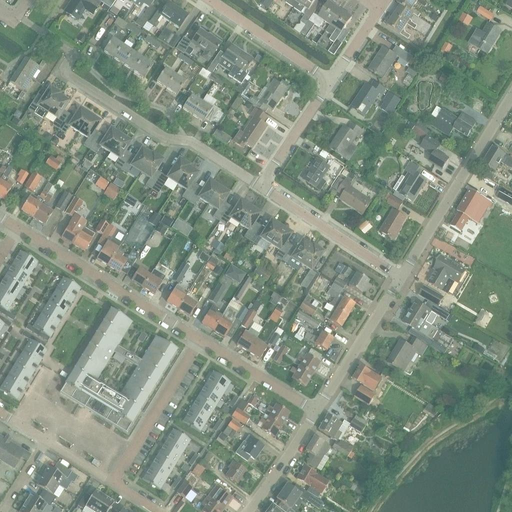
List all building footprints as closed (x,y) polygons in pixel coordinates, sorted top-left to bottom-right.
[(72,3),(66,13),(77,21),(83,13),(85,10),(92,15),(101,2),(100,1),(98,0),(71,0),(71,2),(72,3)] [(98,0),(100,1),(101,2),(103,4),(110,8),(115,0),(114,0),(98,0)] [(138,0),(135,6),(139,9),(142,5),(148,9),(154,0),(138,0)] [(316,0),(299,0),(297,3),(294,8),(305,15),(300,22),(301,25),(297,25),(295,29),(301,33),(314,14),(318,8),(313,4),(316,0)] [(413,8),(416,2),(412,0),(399,0),(397,4),(400,6),(413,15),(417,18),(420,14),(414,10),(415,9),(413,8)] [(155,29),(162,19),(168,23),(178,9),(168,2),(166,5),(161,2),(147,23),(155,29)] [(330,25),(340,11),(329,3),(319,18),(314,14),(301,33),(306,37),(314,25),(319,29),(324,21),(330,25)] [(394,16),(407,25),(415,30),(417,26),(412,23),(412,22),(410,20),(413,15),(400,6),(394,16)] [(491,21),(494,16),(481,8),(477,13),(491,21)] [(178,9),(168,23),(178,30),(188,16),(178,9)] [(441,20),(445,15),(437,9),(433,14),(441,20)] [(342,44),(336,40),(352,18),(340,11),(330,25),(337,29),(329,40),(334,44),(328,52),(334,56),(342,44)] [(140,20),(138,18),(135,23),(136,24),(142,28),(148,18),(144,15),(140,20)] [(387,26),(395,32),(408,40),(410,36),(405,33),(405,32),(403,30),(407,25),(394,16),(387,26)] [(110,29),(118,35),(124,25),(116,20),(110,29)] [(140,33),(140,32),(127,24),(124,28),(138,37),(140,33)] [(469,44),(478,50),(487,55),(501,32),(488,25),(482,33),(477,30),(469,44)] [(165,29),(161,35),(158,40),(173,49),(180,39),(165,29)] [(191,43),(205,53),(201,58),(207,62),(210,57),(211,57),(221,43),(212,37),(212,38),(199,30),(191,43),(183,38),(175,50),(183,55),(191,43)] [(151,46),(154,41),(147,37),(144,41),(151,46)] [(103,52),(113,59),(122,46),(112,39),(103,52)] [(455,52),(461,44),(455,39),(449,47),(455,52)] [(154,41),(151,46),(158,50),(160,46),(154,41)] [(231,45),(224,55),(220,52),(206,72),(210,74),(208,79),(221,87),(224,83),(212,75),(222,59),(234,67),(228,75),(241,84),(249,72),(246,70),(253,60),(231,45)] [(122,46),(113,59),(123,65),(132,52),(122,46)] [(369,70),(377,75),(382,78),(395,57),(407,65),(413,57),(396,46),(392,53),(383,48),(369,70)] [(132,52),(123,65),(133,72),(142,59),(132,52)] [(184,63),(187,58),(180,54),(177,58),(184,63)] [(258,56),(254,60),(259,64),(263,59),(258,56)] [(31,79),(39,67),(42,69),(45,64),(42,62),(39,67),(25,58),(17,70),(31,79)] [(187,58),(184,63),(191,67),(194,63),(187,58)] [(144,79),(149,71),(152,66),(142,59),(133,72),(144,79)] [(156,82),(166,89),(175,75),(165,69),(156,82)] [(24,91),(31,79),(17,70),(10,82),(24,91)] [(416,84),(422,77),(416,72),(410,80),(416,84)] [(449,72),(447,79),(455,82),(457,75),(449,72)] [(180,79),(175,75),(166,89),(176,96),(189,77),(184,74),(180,79)] [(240,93),(239,95),(247,101),(264,112),(267,107),(272,110),(286,89),(287,90),(289,86),(281,81),(279,84),(273,80),(259,101),(252,96),(250,99),(246,96),(252,86),(247,83),(243,89),(240,93)] [(385,90),(382,88),(373,82),(370,88),(366,85),(351,108),(364,116),(378,94),(381,96),(385,90)] [(59,96),(60,94),(50,87),(41,101),(36,97),(28,110),(43,120),(48,113),(59,95),(59,96)] [(382,101),(395,110),(401,101),(388,92),(382,101)] [(59,95),(48,113),(57,119),(52,125),(59,130),(67,117),(61,114),(69,103),(69,102),(59,96),(59,95)] [(191,95),(187,101),(182,109),(192,116),(201,102),(191,95)] [(239,95),(230,108),(236,112),(242,103),(244,105),(247,101),(239,95)] [(247,101),(244,106),(249,110),(252,105),(247,101)] [(212,109),(201,102),(192,116),(202,122),(204,119),(210,123),(218,110),(213,106),(212,109)] [(70,127),(79,133),(90,115),(79,109),(72,121),(67,117),(59,130),(65,134),(70,127)] [(242,148),(244,145),(251,149),(266,126),(262,123),(266,117),(254,109),(250,116),(253,118),(243,133),(240,131),(233,142),(242,148)] [(476,123),(468,118),(462,114),(458,120),(442,110),(438,116),(432,126),(448,136),(453,129),(467,137),(476,123)] [(83,146),(90,150),(98,137),(92,134),(100,122),(100,123),(100,122),(90,115),(79,133),(88,139),(83,146)] [(15,117),(11,122),(17,126),(20,120),(19,119),(15,117)] [(418,122),(415,127),(423,132),(427,127),(418,122)] [(358,148),(351,143),(356,136),(359,138),(363,132),(351,124),(348,129),(344,127),(329,149),(349,161),(358,148)] [(428,148),(426,152),(433,156),(429,162),(442,170),(448,160),(436,152),(440,145),(415,128),(412,133),(425,141),(423,145),(428,148)] [(98,137),(90,150),(96,154),(101,147),(110,153),(121,135),(110,129),(103,141),(98,137)] [(218,131),(213,137),(227,146),(232,140),(218,131)] [(121,170),(129,157),(123,154),(131,142),(131,143),(131,142),(121,135),(110,153),(118,158),(114,165),(121,170)] [(492,148),(482,164),(491,170),(495,172),(501,163),(510,169),(511,169),(511,159),(501,153),(492,148)] [(131,167),(141,173),(153,154),(152,154),(151,155),(141,149),(134,161),(129,157),(121,170),(127,173),(131,167)] [(153,154),(141,173),(149,178),(145,185),(152,190),(160,177),(154,173),(163,160),(153,154)] [(51,156),(46,164),(56,171),(63,160),(58,156),(56,160),(51,156)] [(177,184),(188,167),(189,166),(179,159),(167,178),(177,184)] [(317,159),(303,180),(316,188),(320,191),(326,182),(322,180),(329,168),(325,165),(317,159)] [(406,200),(407,199),(412,203),(426,181),(419,176),(422,171),(410,163),(405,172),(408,173),(404,178),(402,177),(393,190),(395,191),(405,198),(406,200)] [(6,169),(0,179),(0,198),(4,201),(14,184),(8,181),(9,179),(7,178),(13,170),(8,167),(7,170),(6,169)] [(188,167),(177,184),(186,190),(182,197),(188,201),(196,189),(191,185),(198,174),(198,175),(199,174),(188,167)] [(16,181),(22,185),(28,176),(22,172),(16,181)] [(33,192),(41,178),(33,173),(25,187),(33,192)] [(160,177),(152,190),(158,194),(166,181),(160,177)] [(361,183),(379,195),(382,191),(364,178),(361,183)] [(53,185),(52,186),(32,218),(45,225),(52,213),(41,206),(44,201),(48,204),(58,188),(60,189),(64,184),(58,180),(55,185),(54,185),(53,186),(53,185)] [(199,199),(208,204),(219,187),(208,180),(208,181),(209,181),(201,192),(196,189),(188,201),(195,205),(199,199)] [(362,214),(368,206),(370,202),(348,187),(350,184),(345,180),(337,192),(343,195),(340,199),(362,214)] [(31,195),(26,202),(21,211),(32,218),(52,186),(48,183),(39,197),(38,197),(37,198),(31,195)] [(114,201),(121,190),(110,184),(104,195),(114,201)] [(230,194),(219,187),(208,204),(217,210),(213,217),(219,221),(227,209),(222,205),(229,194),(229,195),(230,194)] [(450,227),(459,232),(460,233),(468,220),(479,226),(492,205),(469,191),(456,212),(458,213),(450,227)] [(72,196),(65,192),(55,208),(63,212),(72,196)] [(135,200),(149,208),(152,202),(138,194),(135,200)] [(402,204),(391,197),(388,195),(385,200),(388,202),(387,204),(398,210),(402,204)] [(61,238),(72,245),(86,222),(75,216),(83,203),(75,198),(65,214),(73,219),(61,238)] [(227,209),(219,221),(226,225),(230,219),(239,225),(250,207),(239,200),(239,201),(240,201),(232,212),(227,209)] [(250,207),(239,225),(248,230),(244,237),(250,241),(258,229),(253,226),(260,214),(260,215),(261,214),(250,207)] [(405,219),(397,214),(392,211),(380,232),(394,240),(399,232),(398,231),(405,219)] [(511,212),(503,231),(511,234),(511,212)] [(149,223),(155,227),(162,217),(155,213),(149,223)] [(137,230),(141,220),(135,218),(131,228),(137,230)] [(261,239),(270,245),(281,227),(270,220),(270,221),(271,221),(263,232),(258,229),(250,241),(257,246),(261,239)] [(108,225),(102,221),(96,232),(102,236),(108,225)] [(359,229),(364,235),(372,228),(367,221),(359,229)] [(86,222),(72,245),(84,252),(91,240),(95,234),(83,227),(86,223),(86,222)] [(159,225),(155,231),(163,236),(167,230),(159,225)] [(100,242),(98,244),(104,248),(105,249),(112,239),(118,231),(109,226),(100,242)] [(187,227),(182,234),(187,238),(192,230),(187,227)] [(281,227),(270,245),(279,250),(275,257),(281,261),(289,249),(284,246),(291,234),(292,235),(292,234),(281,227)] [(112,239),(105,249),(104,248),(96,260),(107,267),(117,251),(118,250),(121,245),(112,239)] [(301,265),(312,247),(302,240),(301,241),(302,241),(295,253),(289,249),(281,261),(288,266),(292,259),(301,265)] [(216,241),(212,247),(215,250),(214,252),(219,255),(221,253),(225,246),(216,241)] [(312,247),(301,265),(311,271),(323,252),(313,246),(312,247)] [(117,251),(107,267),(119,274),(127,261),(133,265),(139,254),(133,250),(130,255),(125,254),(118,250),(117,251)] [(231,256),(239,260),(242,253),(234,250),(231,256)] [(38,263),(33,260),(33,259),(30,257),(30,258),(28,256),(28,257),(20,252),(20,253),(13,265),(30,275),(37,263),(38,264),(38,263)] [(213,254),(205,267),(213,271),(219,262),(214,259),(216,256),(213,254)] [(433,276),(428,283),(447,294),(454,282),(458,284),(465,271),(459,267),(460,265),(453,261),(452,263),(441,257),(435,268),(438,270),(434,277),(433,276)] [(183,264),(173,281),(179,285),(189,268),(183,264)] [(340,264),(335,272),(346,279),(347,276),(353,279),(348,286),(361,294),(369,281),(340,264)] [(30,275),(13,265),(5,277),(22,288),(30,275)] [(229,267),(225,275),(239,284),(246,274),(231,265),(229,267)] [(258,266),(253,274),(262,279),(266,282),(270,277),(271,275),(258,266)] [(217,267),(214,272),(220,275),(223,270),(217,267)] [(131,281),(143,288),(150,276),(139,269),(131,281)] [(150,276),(143,288),(154,295),(159,287),(161,283),(166,276),(154,269),(150,276)] [(308,273),(300,286),(307,290),(306,291),(306,295),(307,295),(309,293),(308,292),(315,282),(313,280),(315,277),(308,273)] [(320,289),(324,292),(334,275),(330,273),(320,289)] [(22,288),(5,277),(0,285),(0,290),(15,300),(22,288)] [(63,279),(55,291),(73,302),(80,289),(80,290),(81,289),(73,284),(71,283),(71,282),(68,280),(68,281),(63,278),(62,279),(63,279)] [(246,292),(250,295),(259,280),(255,278),(246,292)] [(333,284),(343,289),(346,284),(336,278),(333,284)] [(218,284),(209,300),(216,305),(226,289),(218,284)] [(329,305),(334,308),(347,316),(355,305),(339,295),(343,289),(333,284),(326,295),(333,299),(329,305)] [(171,294),(166,303),(177,310),(185,298),(188,292),(183,289),(177,285),(174,291),(171,294)] [(207,299),(212,290),(207,287),(202,296),(207,299)] [(424,287),(419,296),(438,307),(443,298),(424,287)] [(15,300),(0,290),(0,313),(13,321),(15,317),(14,317),(13,316),(7,313),(8,312),(7,312),(15,300)] [(73,302),(55,291),(48,303),(65,314),(73,302)] [(307,296),(299,308),(312,316),(317,309),(309,304),(312,300),(307,296)] [(189,317),(194,308),(196,305),(185,298),(177,310),(189,317)] [(415,302),(409,313),(432,326),(436,319),(434,318),(436,315),(415,302)] [(65,314),(48,303),(40,316),(58,326),(65,314)] [(279,305),(273,313),(280,317),(283,312),(281,311),(283,308),(279,305)] [(207,315),(202,324),(213,331),(221,316),(222,315),(217,312),(218,310),(212,306),(209,312),(207,315)] [(221,316),(213,331),(224,338),(230,329),(232,326),(231,326),(234,321),(235,319),(239,313),(227,306),(223,314),(222,315),(221,316)] [(241,322),(247,312),(248,311),(242,307),(239,313),(235,319),(241,322)] [(347,316),(334,308),(330,314),(327,312),(324,318),(340,328),(347,316)] [(125,335),(132,324),(132,323),(133,323),(110,309),(110,310),(103,321),(103,322),(96,333),(95,334),(96,334),(89,345),(88,345),(88,346),(82,357),(81,357),(74,369),(74,368),(74,369),(67,380),(67,381),(65,383),(65,384),(59,393),(77,404),(79,405),(84,408),(88,401),(95,405),(91,412),(95,414),(95,415),(112,426),(115,428),(126,434),(132,425),(132,424),(138,415),(140,411),(141,410),(141,409),(148,398),(149,398),(148,398),(155,386),(156,387),(156,386),(155,386),(162,375),(163,375),(163,374),(170,363),(170,362),(177,351),(178,351),(171,346),(169,345),(167,344),(164,342),(156,337),(155,337),(155,338),(148,349),(148,350),(141,361),(118,346),(125,335),(125,336),(125,335)] [(247,329),(256,314),(250,310),(241,326),(247,329)] [(441,310),(438,316),(446,321),(450,315),(441,310)] [(320,324),(299,312),(296,317),(317,329),(320,324)] [(479,315),(475,324),(483,329),(489,319),(489,318),(488,316),(488,315),(487,314),(486,313),(483,312),(481,314),(480,315),(479,315)] [(409,313),(402,323),(425,337),(422,342),(440,353),(443,347),(426,337),(432,326),(409,313)] [(28,325),(25,329),(47,343),(50,339),(51,339),(50,338),(58,326),(40,316),(33,328),(32,328),(28,325)] [(11,324),(0,317),(0,331),(4,325),(4,326),(4,325),(9,328),(10,327),(11,324)] [(267,332),(272,324),(263,318),(258,327),(267,332)] [(273,347),(283,332),(278,328),(268,344),(273,347)] [(245,331),(242,337),(236,346),(248,353),(256,340),(255,339),(259,334),(250,329),(248,333),(245,331)] [(46,345),(24,332),(21,336),(29,340),(29,341),(22,353),(39,364),(39,363),(47,352),(47,351),(44,349),(46,345)] [(333,340),(325,334),(322,333),(318,339),(307,333),(304,338),(326,351),(333,340)] [(473,341),(464,336),(461,342),(469,347),(473,341)] [(421,355),(426,347),(413,339),(409,346),(400,341),(387,363),(403,372),(410,362),(408,360),(414,351),(421,355)] [(256,340),(248,353),(259,360),(267,347),(256,340)] [(476,345),(473,349),(481,354),(483,349),(476,345)] [(288,350),(283,346),(278,354),(283,358),(288,350)] [(39,364),(22,353),(14,366),(32,376),(39,364)] [(279,364),(283,358),(278,354),(274,361),(279,364)] [(301,364),(299,367),(311,375),(319,363),(307,355),(304,360),(300,357),(297,361),(301,364)] [(32,376),(14,366),(7,378),(24,388),(32,376)] [(304,387),(311,375),(299,367),(297,371),(293,368),(290,372),(294,375),(291,380),(304,387)] [(361,367),(353,379),(375,392),(378,386),(377,386),(381,379),(382,380),(382,379),(361,367)] [(213,373),(205,385),(223,396),(230,384),(231,384),(231,383),(226,380),(226,379),(223,378),(221,377),(213,372),(212,373),(213,373)] [(24,388),(7,378),(0,389),(0,390),(4,393),(3,394),(6,396),(7,395),(9,397),(9,396),(17,401),(17,400),(24,388)] [(223,396),(205,385),(198,397),(215,408),(223,396)] [(375,396),(361,387),(355,398),(369,406),(375,396)] [(215,408),(198,397),(190,410),(208,420),(215,408)] [(242,402),(249,406),(253,408),(258,401),(251,397),(247,404),(243,401),(242,402)] [(249,406),(242,402),(232,417),(245,426),(250,418),(244,413),(249,406)] [(270,414),(268,418),(281,425),(288,413),(276,405),(273,410),(269,407),(267,411),(270,414)] [(224,406),(220,411),(226,415),(230,410),(224,406)] [(208,420),(190,410),(183,422),(182,422),(190,427),(192,429),(192,428),(200,433),(201,433),(200,432),(208,420)] [(339,432),(343,425),(327,415),(318,430),(334,440),(334,439),(338,441),(342,434),(339,432)] [(94,432),(100,419),(94,416),(90,425),(88,424),(86,429),(94,432)] [(412,419),(415,427),(422,425),(419,417),(412,419)] [(261,430),(265,433),(273,438),(281,425),(268,418),(266,421),(262,419),(260,423),(263,425),(261,430)] [(360,419),(358,425),(370,429),(372,423),(360,419)] [(222,433),(216,441),(225,448),(227,445),(224,443),(228,437),(232,440),(241,426),(232,420),(223,433),(222,433)] [(100,421),(94,432),(103,437),(109,425),(100,421)] [(113,428),(107,441),(117,445),(123,433),(113,428)] [(173,431),(165,443),(182,454),(190,441),(190,442),(191,441),(183,436),(181,435),(180,435),(172,430),(172,431),(173,431)] [(376,446),(386,443),(384,435),(374,437),(376,446)] [(0,461),(13,469),(20,458),(26,462),(29,456),(28,456),(28,455),(9,443),(11,439),(7,437),(5,440),(0,437),(0,461)] [(330,447),(322,443),(314,437),(305,452),(311,456),(306,464),(314,469),(315,468),(321,472),(328,459),(324,456),(330,447)] [(243,443),(235,454),(240,457),(244,460),(247,462),(250,458),(254,460),(263,447),(255,441),(250,438),(248,442),(246,444),(243,443)] [(335,443),(351,453),(354,449),(340,441),(339,444),(336,442),(335,443)] [(182,454),(165,443),(158,455),(175,466),(182,454)] [(351,453),(335,443),(332,448),(348,458),(351,453)] [(208,453),(199,465),(208,472),(211,468),(212,468),(218,461),(208,453)] [(175,466),(158,455),(150,468),(167,478),(175,466)] [(245,471),(237,466),(233,463),(228,470),(230,471),(226,477),(236,484),(245,471)] [(47,467),(41,476),(58,487),(63,491),(64,490),(66,492),(72,483),(74,484),(78,477),(70,473),(58,465),(54,472),(47,467)] [(185,465),(181,469),(186,473),(190,468),(185,465)] [(315,474),(303,467),(296,480),(309,487),(309,486),(310,487),(306,493),(317,499),(321,493),(321,494),(328,482),(315,475),(315,474)] [(167,478),(150,468),(143,480),(142,480),(150,485),(152,487),(154,489),(155,488),(160,491),(160,490),(167,478)] [(43,490),(40,495),(52,502),(55,498),(52,496),(58,487),(41,476),(35,486),(43,490)] [(177,493),(185,499),(193,488),(196,490),(202,483),(197,479),(191,486),(185,482),(177,493)] [(286,485),(276,499),(279,501),(290,510),(301,495),(286,485)] [(212,491),(206,498),(210,501),(222,510),(231,498),(223,492),(219,489),(215,486),(212,491)] [(94,511),(104,496),(95,490),(90,498),(84,494),(77,506),(83,510),(81,511),(94,511)] [(30,495),(24,504),(36,511),(42,511),(46,505),(49,507),(52,502),(40,495),(37,499),(30,495)] [(112,511),(109,510),(114,502),(104,496),(94,511),(112,511)] [(206,498),(201,505),(205,508),(202,511),(220,511),(222,510),(210,501),(206,498)] [(315,498),(310,504),(319,510),(323,504),(315,498)] [(271,506),(266,511),(292,511),(290,510),(279,501),(274,508),(271,506)]
